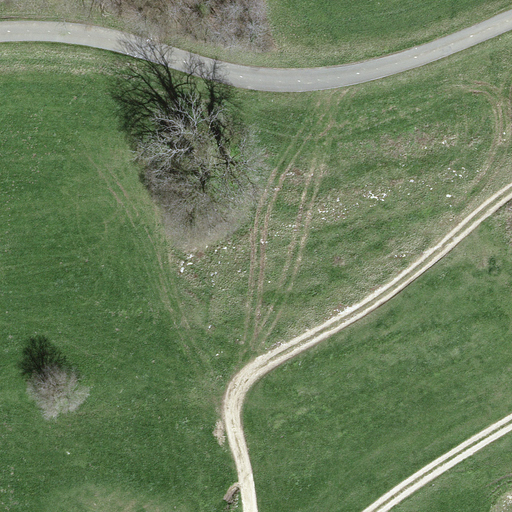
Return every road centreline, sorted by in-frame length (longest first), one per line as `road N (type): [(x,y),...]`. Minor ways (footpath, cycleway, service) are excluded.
road 1 (tertiary): [(0,31),(75,31),(232,73),(289,79),(385,65),(511,17)]
road 2 (track): [(250,511),(235,429),(240,385),(262,360),(396,294),(511,196)]
road 3 (track): [(511,423),(435,466),(377,511)]
